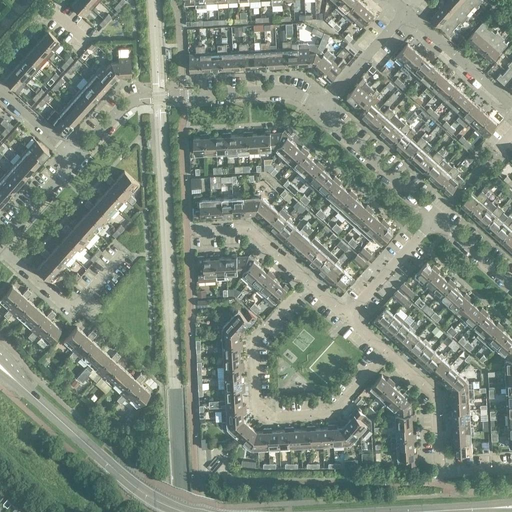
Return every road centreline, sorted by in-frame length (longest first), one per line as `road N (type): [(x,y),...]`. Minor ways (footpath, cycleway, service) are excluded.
road 1 (residential): [(384,350),(330,410),(260,416),(255,342),(308,285)]
road 2 (residential): [(74,163),(137,100),(281,93),(317,111)]
road 3 (secondary): [(182,511),(145,493),(20,385)]
road 4 (residential): [(120,255),(71,310),(0,249)]
road 5 (residential): [(317,111),(436,215)]
road 6 (residential): [(511,109),(404,11)]
road 7 (residential): [(440,471),(436,397),(384,350)]
road 8 (residential): [(347,319),(436,215)]
road 9 (residential): [(308,285),(248,229),(194,232)]
road 10 (residential): [(317,111),(404,11)]
road 11 (residential): [(0,66),(52,10),(84,40)]
